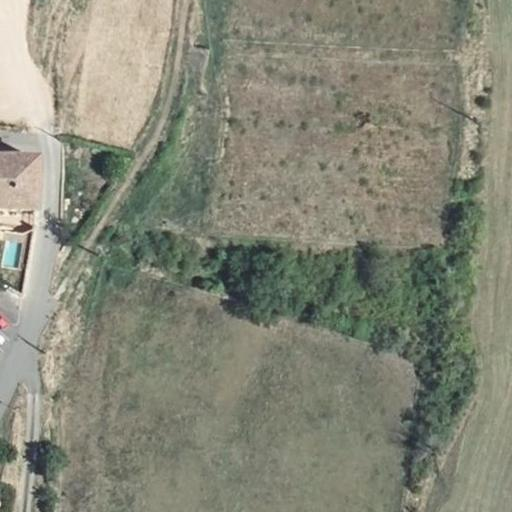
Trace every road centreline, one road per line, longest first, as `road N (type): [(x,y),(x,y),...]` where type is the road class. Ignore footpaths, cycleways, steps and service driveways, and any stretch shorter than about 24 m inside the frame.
road 1 (track): [(38,299),(73,276),(172,110),(182,0)]
road 2 (unclassified): [(0,136),(39,139),(52,157),(38,299),(0,395)]
